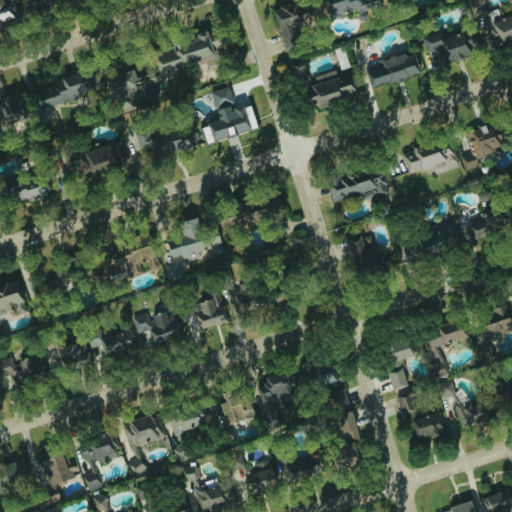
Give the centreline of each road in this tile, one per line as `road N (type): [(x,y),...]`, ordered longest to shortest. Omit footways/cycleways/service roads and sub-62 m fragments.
road 1 (residential): [(0,247),(511,72)]
road 2 (residential): [(0,430),(511,260)]
road 3 (residential): [(408,511),(243,0)]
road 4 (residential): [(306,511),(511,445)]
road 5 (residential): [(193,0),(0,63)]
